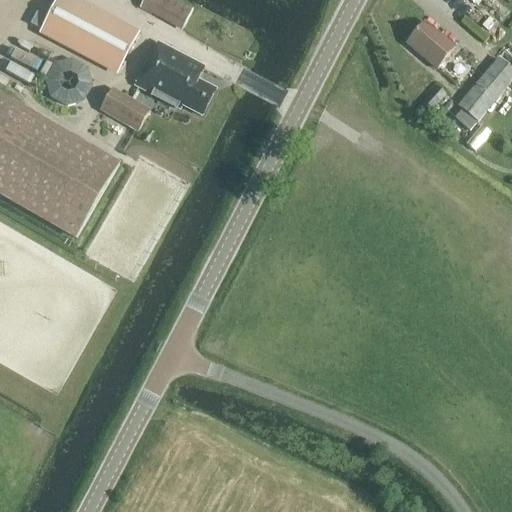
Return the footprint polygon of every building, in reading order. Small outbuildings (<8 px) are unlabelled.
[(36,15),(30,27),(42,33),(118,73),(136,39),(63,0),(59,0),(48,21),(36,15)] [(144,0),(139,11),(180,32),(192,11),(171,0),(144,0)] [(424,24),(406,46),(437,72),(455,50),(424,24)] [(202,68),(157,45),(135,87),(184,112),(186,109),(202,117),(215,91),(196,81),(202,68)] [(83,106),(102,73),(70,54),(51,88),(83,106)] [(470,133),(511,83),(511,73),(498,61),(458,108),(462,112),(455,120),(470,133)] [(436,88),(415,112),(424,120),(446,95),(436,88)] [(137,134),(150,112),(112,90),(99,112),(137,134)] [(0,98),(0,196),(74,239),(118,165),(0,98)]
